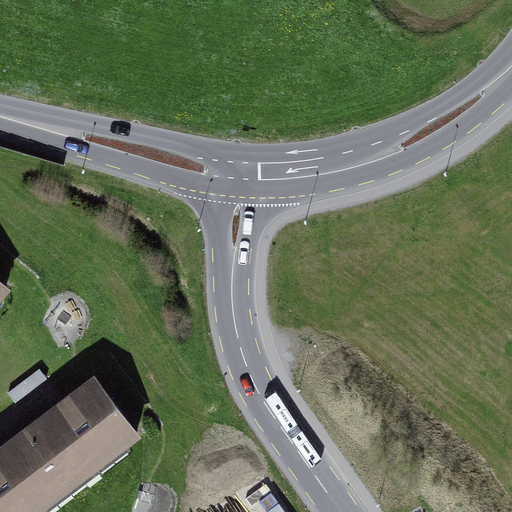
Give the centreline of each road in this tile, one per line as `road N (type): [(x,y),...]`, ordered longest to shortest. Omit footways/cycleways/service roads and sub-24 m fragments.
road 1 (tertiary): [(244,171),(232,252),(240,352),(260,396),(342,511)]
road 2 (primary): [(511,68),(405,144),(324,166),(244,171)]
road 3 (primary): [(0,115),(244,171)]
